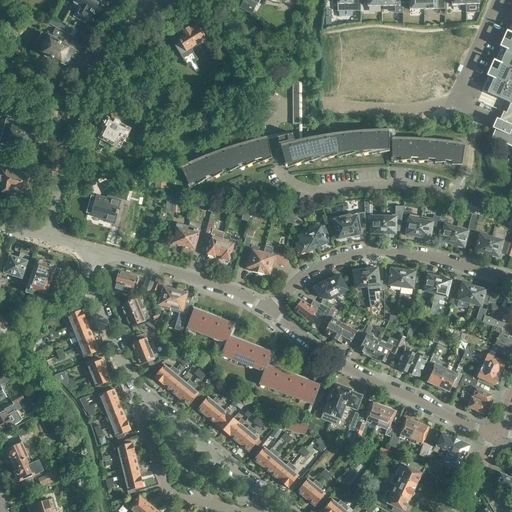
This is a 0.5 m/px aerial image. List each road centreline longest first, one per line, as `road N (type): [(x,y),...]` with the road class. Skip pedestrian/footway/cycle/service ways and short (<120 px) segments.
road 1 (residential): [(511,223),(413,187),(311,190),(290,182),(271,135),(286,108)]
road 2 (residential): [(158,4),(107,48),(77,97),(50,237)]
road 3 (residential): [(269,309),(326,261),(371,250),(511,281)]
road 4 (residential): [(491,434),(319,353),(269,309)]
road 5 (residential): [(330,106),(451,104),(496,0)]
road 6 (residential): [(269,309),(225,288),(93,252)]
road 7 (residential): [(235,511),(172,494),(160,478),(139,420),(149,395)]
road 8 (residential): [(93,252),(89,273),(105,322),(125,373),(149,395)]
road 9 (residential): [(149,395),(266,498)]
